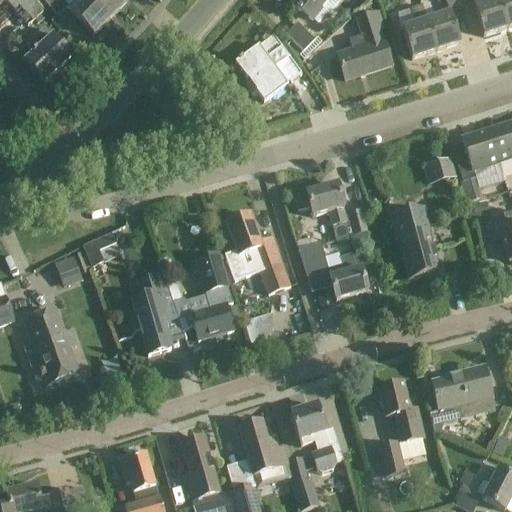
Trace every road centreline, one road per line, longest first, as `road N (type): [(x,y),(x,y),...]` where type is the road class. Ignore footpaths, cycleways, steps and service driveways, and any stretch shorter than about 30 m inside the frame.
road 1 (residential): [(0,451),(511,313)]
road 2 (residential): [(8,196),(91,209),(511,80)]
road 3 (tertiary): [(8,196),(63,152),(210,0)]
